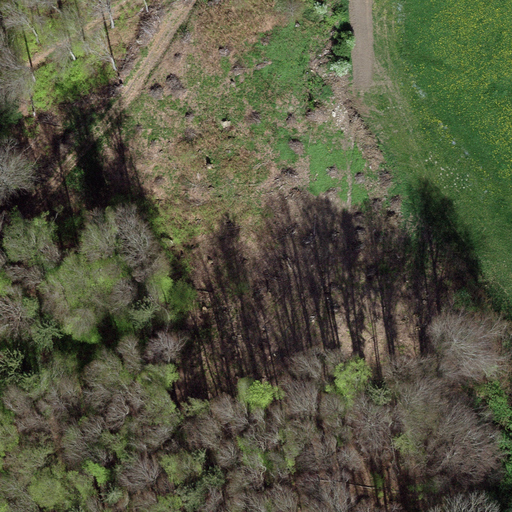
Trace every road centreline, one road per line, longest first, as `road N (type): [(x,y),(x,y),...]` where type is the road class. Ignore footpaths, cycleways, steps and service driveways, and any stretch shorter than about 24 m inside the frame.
road 1 (track): [(185,0),(128,95),(0,234)]
road 2 (track): [(134,0),(0,87)]
